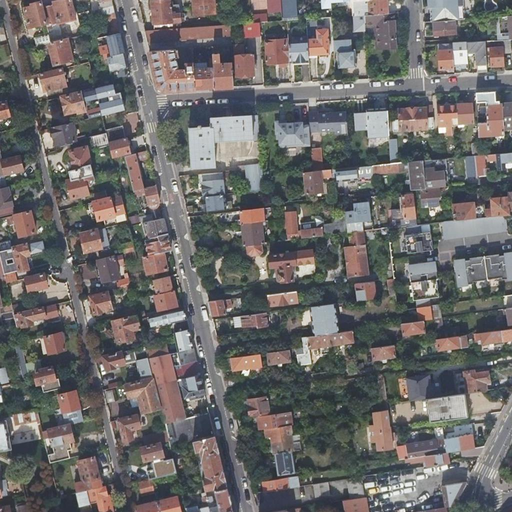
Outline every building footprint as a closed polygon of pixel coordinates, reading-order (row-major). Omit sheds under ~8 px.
[(43,7),(41,0),(31,3),(31,5),(24,7),(29,27),(46,23),(47,23),(43,7)] [(47,23),(46,23),(49,36),(51,42),(63,39),(59,23),(76,18),(70,0),(60,0),(53,2),(53,4),(43,7),(47,23)] [(151,0),(154,29),(181,27),(179,4),(171,4),(170,0),(151,0)] [(215,12),(214,0),(192,0),(194,14),(215,12)] [(281,12),(280,0),(267,0),(268,12),(281,12)] [(297,16),(297,7),(293,7),(292,0),(282,0),(283,17),(297,16)] [(386,0),(354,0),(355,15),(364,14),(369,14),(388,12),(386,0)] [(432,6),(432,21),(433,20),(450,19),(455,19),(464,18),(463,0),(427,0),(428,6),(432,6)] [(99,2),(101,8),(110,6),(111,12),(114,12),(112,3),(104,4),(103,1),(99,2)] [(101,8),(102,15),(106,30),(107,36),(119,33),(114,12),(111,12),(110,6),(101,8)] [(388,12),(369,14),(364,14),(365,29),(366,35),(376,35),(377,48),(395,47),(393,12),(388,12)] [(78,16),(79,23),(90,20),(90,17),(89,14),(78,16)] [(260,21),(267,21),(266,14),(252,14),(252,22),(260,21)] [(365,29),(364,14),(355,15),(355,20),(356,29),(365,29)] [(511,15),(499,16),(500,33),(497,33),(497,40),(503,40),(510,39),(511,39),(511,15)] [(456,33),(455,19),(450,19),(433,20),(434,34),(456,33)] [(260,35),(260,21),(252,22),(244,22),(245,36),(260,35)] [(230,30),(230,23),(181,27),(154,29),(145,30),(148,42),(160,42),(160,40),(231,35),(230,30)] [(318,38),(308,39),(308,40),(309,54),(330,52),(328,29),(318,29),(318,38)] [(107,36),(97,38),(101,54),(111,52),(112,55),(124,52),(119,33),(107,36)] [(51,42),(49,36),(36,39),(38,45),(51,42)] [(67,38),(63,39),(51,42),(56,64),(73,59),(69,43),(68,38),(67,38)] [(290,61),(289,49),(286,49),(285,38),(265,40),(267,63),(278,62),(279,67),(287,66),(287,61),(290,61)] [(351,39),(333,40),(334,50),(337,50),(338,67),(356,66),(355,49),(352,49),(351,39)] [(503,40),(503,47),(503,53),(511,52),(510,39),(503,40)] [(308,40),(289,41),(289,49),(290,61),(290,66),(309,64),(309,54),(308,40)] [(485,41),(486,54),(491,54),(492,65),(504,65),(503,53),(503,47),(494,47),(494,40),(485,41)] [(476,57),(477,72),(487,71),(486,54),(485,41),(467,42),(468,54),(471,54),(471,51),(477,51),(479,54),(476,57)] [(468,62),(468,54),(467,42),(452,43),(453,63),(468,62)] [(447,67),(454,67),(453,63),(452,43),(438,43),(439,69),(448,68),(447,67)] [(234,45),(236,76),(254,74),(253,54),(244,54),(243,44),(234,45)] [(176,48),(149,50),(158,86),(164,91),(196,88),(194,67),(195,67),(194,62),(185,63),(185,67),(184,67),(184,68),(179,68),(177,61),(180,60),(179,55),(178,56),(176,48)] [(111,52),(101,54),(102,60),(108,59),(111,71),(127,67),(124,52),(112,55),(111,52)] [(215,87),(234,86),(233,62),(225,62),(225,59),(220,59),(220,55),(222,55),(222,52),(219,52),(213,52),(214,66),(215,87)] [(196,88),(215,87),(214,66),(208,66),(207,63),(205,63),(205,66),(195,67),(194,67),(196,88)] [(41,73),(41,74),(43,84),(45,83),(47,90),(67,85),(62,68),(41,73)] [(95,87),(94,82),(79,85),(81,91),(95,88),(95,87)] [(95,88),(98,98),(109,95),(110,100),(99,103),(100,107),(102,114),(125,109),(121,91),(115,93),(113,83),(95,87),(95,88)] [(62,96),(66,113),(76,110),(77,113),(85,111),(83,101),(98,98),(95,88),(81,91),(62,96)] [(495,91),(476,92),(476,102),(485,102),(485,107),(482,107),(483,113),(486,112),(487,122),(477,122),(478,135),(504,134),(503,128),(502,104),(496,104),(495,91)] [(0,117),(9,115),(6,102),(0,102),(0,117)] [(436,104),(438,127),(445,126),(446,132),(446,134),(452,134),(451,126),(458,125),(457,124),(456,103),(436,104)] [(471,103),(456,103),(457,124),(463,123),(472,123),(471,103)] [(511,105),(511,104),(502,104),(503,128),(511,127),(511,105)] [(87,110),(89,117),(102,114),(100,107),(87,110)] [(392,119),(393,131),(433,128),(433,117),(426,117),(426,107),(398,109),(399,119),(392,119)] [(368,127),(368,136),(388,135),(388,131),(387,120),(387,110),(375,111),(375,108),(367,108),(367,111),(367,121),(368,127)] [(355,128),(368,127),(367,121),(367,111),(354,112),(355,128)] [(309,125),(309,132),(334,131),(334,133),(347,132),(346,112),(318,114),(318,112),(308,113),(309,125)] [(259,138),(257,115),(231,117),(231,116),(223,116),(223,118),(212,118),(212,117),(211,117),(211,122),(210,122),(210,127),(202,127),(201,126),(198,126),(198,127),(188,128),(189,129),(192,166),(191,166),(191,168),(216,167),(215,165),(213,147),(216,147),(216,146),(214,146),(214,141),(259,138)] [(280,147),(310,145),(309,132),(309,125),(302,125),(302,122),(287,123),(287,121),(275,122),(276,140),(280,140),(280,147)] [(52,127),(56,145),(77,140),(72,122),(51,127),(52,127)] [(106,132),(109,142),(126,138),(123,125),(105,129),(106,132)] [(109,142),(106,132),(91,136),(93,144),(94,144),(95,147),(109,144),(109,142)] [(126,138),(109,142),(109,144),(112,156),(130,151),(127,138),(126,138)] [(71,179),(93,173),(87,146),(70,150),(74,168),(69,170),(71,179)] [(311,149),(312,171),(322,170),(320,148),(311,149)] [(449,149),(439,150),(440,159),(446,158),(450,158),(449,149)] [(148,154),(147,150),(125,156),(133,190),(144,188),(136,156),(148,154)] [(511,151),(505,152),(479,155),(475,155),(475,162),(477,176),(490,174),(489,168),(486,168),(485,158),(487,158),(487,160),(497,160),(498,168),(505,167),(505,162),(511,161),(511,151)] [(23,169),(19,156),(2,160),(5,174),(23,169)] [(446,158),(440,159),(432,159),(422,160),(425,187),(438,186),(445,185),(448,185),(446,158)] [(425,187),(422,160),(409,162),(409,170),(411,189),(413,189),(421,188),(425,187)] [(107,170),(115,168),(113,161),(106,163),(107,170)] [(390,163),(373,165),(373,174),(409,170),(409,162),(397,163),(390,163)] [(477,176),(475,162),(466,163),(467,177),(477,176)] [(245,169),(247,191),(260,190),(264,190),(262,175),(261,163),(237,165),(238,169),(245,169)] [(331,169),(331,176),(332,181),(337,181),(358,179),(357,177),(374,176),(373,174),(373,165),(370,165),(360,166),(356,166),(355,167),(350,167),(331,169)] [(312,171),(304,171),(306,193),(323,192),(321,176),(331,176),(331,169),(322,170),(312,171)] [(71,179),(67,180),(70,189),(71,195),(72,197),(88,193),(86,185),(91,184),(94,179),(93,173),(71,179)] [(202,184),(204,196),(225,194),(224,182),(230,182),(229,173),(222,174),(222,173),(199,175),(200,184),(202,184)] [(148,204),(159,202),(155,185),(144,188),(133,190),(135,196),(143,194),(144,199),(146,198),(148,204)] [(438,186),(425,187),(421,188),(423,205),(438,203),(437,197),(439,196),(438,186)] [(0,215),(14,212),(10,195),(9,195),(8,188),(0,189),(0,215)] [(94,193),(95,201),(107,198),(105,190),(94,193)] [(110,197),(114,215),(126,212),(124,206),(121,194),(110,197)] [(225,194),(204,196),(205,211),(232,208),(231,200),(225,200),(225,194)] [(416,216),(413,194),(401,195),(404,217),(407,217),(407,223),(411,223),(417,222),(416,216)] [(492,207),(485,208),(486,216),(505,214),(509,214),(509,209),(507,196),(491,197),(492,207)] [(95,201),(93,201),(95,210),(97,217),(98,219),(114,215),(110,197),(107,198),(95,201)] [(354,210),(346,211),(346,212),(348,226),(348,231),(358,230),(363,229),(362,221),(371,220),(369,201),(353,203),(354,210)] [(453,202),(451,202),(453,220),(475,217),(482,217),(486,216),(485,208),(484,203),(473,204),(473,202),(453,204),(453,202)] [(265,221),(264,208),(240,211),(242,224),(265,221)] [(36,232),(30,211),(7,217),(9,224),(16,223),(20,236),(36,232)] [(287,219),(284,219),(285,230),(288,229),(289,239),(302,237),(301,231),(298,232),(295,211),(286,212),(287,219)] [(315,225),(314,221),(301,222),(301,229),(301,231),(302,237),(317,235),(324,235),(323,234),(347,231),(348,231),(348,226),(346,212),(339,213),(334,221),(334,222),(323,224),(322,224),(315,225)] [(140,216),(141,222),(143,222),(152,220),(150,214),(140,216)] [(443,238),(507,230),(505,214),(442,221),(443,238)] [(319,216),(314,216),(314,221),(315,225),(322,224),(323,224),(323,219),(319,216)] [(152,220),(143,222),(143,224),(146,224),(150,238),(146,240),(149,254),(164,251),(171,249),(163,217),(152,220)] [(265,221),(242,224),(244,244),(247,244),(260,242),(264,242),(263,225),(265,225),(265,222),(265,221)] [(420,232),(419,224),(406,225),(408,234),(404,234),(407,252),(433,249),(431,244),(430,241),(431,240),(430,231),(420,232)] [(105,227),(81,233),(83,242),(79,243),(81,249),(85,249),(85,250),(110,244),(105,227)] [(348,231),(347,231),(349,246),(344,246),(347,277),(369,274),(363,229),(358,230),(348,231)] [(0,250),(11,248),(9,239),(0,241),(0,250)] [(45,250),(43,240),(13,247),(16,256),(14,256),(13,257),(14,262),(17,261),(19,271),(26,269),(28,268),(25,255),(45,250)] [(135,251),(133,241),(118,245),(121,254),(122,254),(124,260),(137,257),(135,251)] [(260,242),(247,244),(248,249),(251,251),(258,250),(261,247),(260,242)] [(149,254),(144,255),(143,255),(147,273),(149,273),(167,269),(168,269),(164,251),(149,254)] [(274,255),(269,255),(271,268),(279,267),(280,273),(278,273),(277,275),(278,281),(281,281),(281,282),(294,280),(291,265),(295,264),(293,252),(276,254),(274,254),(274,255)] [(458,271),(456,271),(459,285),(473,283),(473,281),(501,277),(502,279),(511,277),(511,257),(511,253),(505,253),(505,255),(499,256),(499,254),(469,258),(470,260),(463,261),(463,260),(457,260),(458,271)] [(122,254),(121,254),(98,260),(101,271),(97,272),(99,279),(103,278),(103,280),(119,276),(116,264),(124,262),(124,260),(122,254)] [(387,279),(394,278),(392,261),(388,262),(389,270),(378,272),(380,280),(387,279)] [(436,278),(434,262),(408,265),(413,299),(416,299),(417,307),(430,305),(429,297),(438,296),(437,287),(436,287),(435,283),(436,283),(436,278)] [(149,273),(151,280),(153,279),(168,275),(167,269),(149,273)] [(6,283),(17,280),(15,272),(4,274),(5,278),(6,283)] [(128,278),(127,272),(123,273),(125,279),(118,280),(119,282),(117,282),(118,289),(122,288),(130,286),(130,285),(128,278)] [(47,286),(44,273),(28,277),(26,278),(30,291),(47,286)] [(172,290),(168,275),(153,279),(157,293),(172,290)] [(373,281),(355,283),(357,299),(376,297),(373,281)] [(25,284),(13,283),(12,298),(25,298),(25,284)] [(177,304),(173,289),(172,290),(157,293),(154,294),(158,309),(177,304)] [(108,291),(90,296),(94,312),(95,312),(96,316),(102,314),(101,311),(103,310),(102,309),(112,307),(108,291)] [(297,302),(295,291),(268,294),(266,295),(266,297),(269,297),(270,305),(297,302)] [(232,308),(228,299),(208,302),(211,316),(227,314),(225,309),(232,308)] [(349,300),(336,302),(339,322),(352,320),(349,300)] [(14,314),(32,310),(29,301),(12,305),(14,314)] [(336,302),(310,306),(314,335),(329,333),(340,331),(339,322),(336,302)] [(12,305),(12,304),(2,306),(0,306),(0,312),(3,326),(16,324),(14,314),(12,305)] [(16,324),(17,327),(23,326),(23,327),(33,324),(32,319),(45,316),(45,318),(58,315),(55,304),(32,310),(14,314),(16,324)] [(440,317),(439,304),(430,305),(433,318),(440,317)] [(433,318),(430,305),(417,307),(419,320),(433,318)] [(511,306),(502,308),(504,320),(508,319),(508,320),(511,319),(511,306)] [(119,311),(121,319),(126,317),(138,315),(137,311),(136,307),(119,311)] [(184,307),(151,315),(153,326),(187,318),(184,307)] [(137,311),(138,315),(138,318),(145,317),(143,310),(137,311)] [(268,326),(266,311),(242,315),(244,326),(258,324),(258,327),(268,326)] [(121,319),(113,321),(116,332),(112,333),(114,340),(118,339),(119,341),(134,337),(132,329),(141,327),(138,318),(138,315),(126,317),(121,319)] [(244,326),(242,315),(232,316),(234,328),(244,326)] [(443,337),(440,317),(433,318),(434,330),(436,338),(443,337)] [(434,330),(433,318),(419,320),(409,322),(401,323),(403,335),(434,330)] [(511,339),(511,327),(473,333),(473,338),(474,340),(477,339),(477,342),(480,341),(481,344),(511,339)] [(178,350),(194,347),(189,328),(174,331),(178,350)] [(352,330),(340,331),(329,333),(331,345),(354,342),(352,330)] [(65,349),(61,332),(45,336),(49,352),(65,349)] [(331,345),(329,333),(314,335),(302,337),(303,346),(308,346),(308,348),(331,345)] [(465,334),(443,337),(436,338),(437,349),(466,345),(465,339),(465,334)] [(166,341),(145,346),(148,357),(168,353),(166,341)] [(374,347),(371,347),(373,360),(395,356),(396,355),(400,354),(399,343),(374,347)] [(145,346),(104,356),(107,369),(116,367),(116,366),(136,361),(141,380),(145,379),(153,377),(148,357),(145,346)] [(168,353),(148,357),(153,377),(155,384),(176,379),(183,377),(200,373),(194,347),(178,350),(168,353)] [(297,360),(296,348),(266,352),(268,364),(297,360)] [(254,354),(224,358),(226,370),(252,366),(253,372),(263,370),(262,365),(260,353),(254,354)] [(26,364),(28,372),(34,371),(41,369),(39,361),(26,364)] [(56,379),(53,366),(41,369),(34,371),(37,383),(41,382),(43,392),(61,388),(58,378),(56,379)] [(465,371),(468,392),(487,389),(486,381),(490,381),(490,379),(489,371),(488,370),(475,372),(475,369),(465,371)] [(30,379),(31,384),(37,383),(34,371),(28,372),(30,379)] [(203,391),(204,391),(200,373),(183,377),(185,385),(183,386),(186,396),(189,395),(190,399),(204,396),(203,391)] [(242,376),(226,378),(228,386),(243,383),(242,376)] [(145,379),(141,380),(126,384),(132,407),(142,405),(144,413),(161,408),(155,384),(153,377),(145,379)] [(176,379),(155,384),(161,408),(164,423),(203,413),(202,409),(195,411),(184,413),(176,379)] [(112,389),(106,391),(108,401),(115,399),(112,389)] [(80,407),(76,390),(59,394),(63,410),(66,425),(70,424),(83,421),(80,407)] [(462,393),(427,398),(431,420),(465,415),(462,393)] [(256,413),(257,416),(280,412),(278,401),(277,394),(249,399),(250,405),(249,405),(247,406),(245,408),(246,413),(248,415),(252,414),(256,413)] [(278,401),(280,412),(286,411),(284,401),(278,401)] [(388,409),(383,410),(378,411),(374,411),(373,412),(374,424),(369,425),(371,441),(377,440),(378,449),(382,448),(382,449),(392,448),(391,439),(395,439),(394,431),(390,431),(390,426),(389,422),(388,409)] [(17,423),(39,419),(39,418),(37,410),(15,414),(17,423)] [(280,412),(257,416),(259,429),(264,428),(290,424),(292,424),(290,411),(286,411),(280,412)] [(203,413),(164,423),(166,430),(169,441),(170,445),(179,443),(193,439),(214,434),(209,412),(203,413)] [(138,414),(119,419),(124,440),(133,438),(132,432),(136,431),(136,427),(140,426),(138,414)] [(0,450),(10,449),(5,421),(0,422),(0,450)] [(48,454),(50,462),(69,457),(68,450),(71,449),(70,441),(73,440),(70,424),(66,425),(42,431),(44,436),(44,438),(51,436),(52,444),(54,452),(48,454)] [(290,424),(264,428),(266,434),(270,436),(273,453),(274,453),(291,450),(301,448),(298,432),(291,433),(290,424)] [(169,441),(166,430),(142,437),(145,446),(160,443),(164,442),(169,441)] [(214,486),(215,490),(227,487),(214,434),(193,439),(195,448),(195,450),(200,449),(206,475),(202,476),(203,482),(205,489),(214,486)] [(474,447),(472,434),(436,440),(405,445),(407,457),(446,451),(460,449),(474,447)] [(145,446),(142,447),(145,459),(163,454),(160,443),(145,446)] [(179,443),(170,445),(172,451),(172,452),(181,450),(179,443)] [(396,446),(398,459),(405,458),(407,457),(405,445),(396,446)] [(480,454),(484,445),(474,447),(460,449),(461,454),(480,454)] [(291,450),(274,453),(278,474),(283,473),(283,477),(295,475),(291,450)] [(407,457),(405,458),(405,461),(410,460),(411,462),(423,460),(424,466),(450,462),(449,454),(447,455),(446,451),(407,457)] [(84,481),(99,477),(94,456),(89,458),(79,460),(84,481)] [(163,466),(164,475),(177,472),(175,463),(163,466)] [(295,475),(283,477),(262,480),(263,481),(264,491),(299,485),(297,475),(295,475)] [(365,496),(362,476),(347,478),(351,499),(365,496)] [(77,492),(81,491),(88,489),(101,486),(99,477),(84,481),(75,483),(77,492)] [(152,478),(140,481),(142,492),(154,489),(152,478)] [(466,480),(417,488),(419,498),(443,495),(445,506),(455,504),(466,480)] [(328,481),(313,483),(315,496),(330,494),(328,481)] [(113,511),(109,493),(108,494),(106,485),(101,486),(88,489),(90,498),(91,503),(99,501),(101,511),(113,511)] [(232,511),(227,487),(215,490),(219,505),(220,511),(232,511)] [(84,504),(91,503),(90,498),(88,489),(81,491),(84,504)] [(210,511),(206,494),(206,492),(202,493),(203,496),(202,496),(205,507),(199,509),(199,510),(199,511),(210,511)] [(220,511),(219,505),(214,506),(211,496),(209,496),(209,494),(206,494),(210,511),(220,511)] [(180,511),(176,496),(157,501),(160,511),(180,511)] [(160,511),(157,501),(138,506),(139,511),(160,511)]
